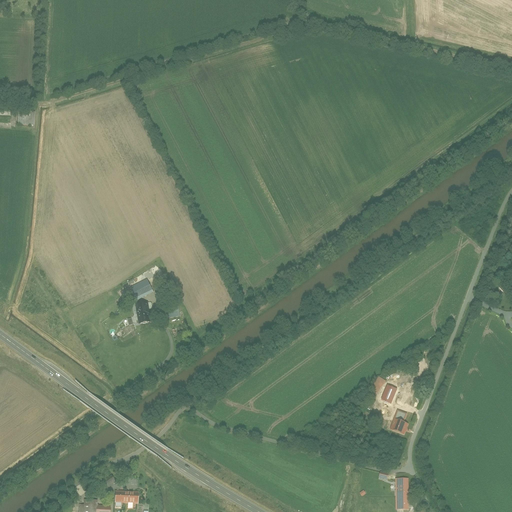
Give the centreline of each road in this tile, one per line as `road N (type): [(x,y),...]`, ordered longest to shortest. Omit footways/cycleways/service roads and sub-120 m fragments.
road 1 (unclassified): [(511,163),(180,409),(136,453),(102,466),(38,511)]
road 2 (residential): [(431,511),(410,465),(411,443),(511,189)]
road 3 (primary): [(0,336),(255,511)]
road 4 (residential): [(0,480),(164,363),(172,350),(164,324)]
road 5 (track): [(188,403),(230,429),(412,471)]
road 6 (residential): [(287,0),(355,33),(511,68)]
